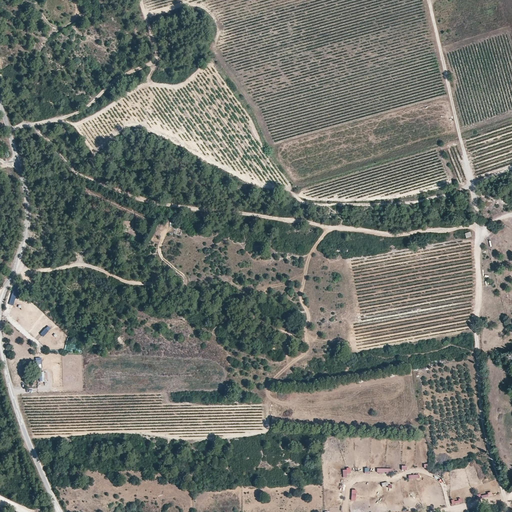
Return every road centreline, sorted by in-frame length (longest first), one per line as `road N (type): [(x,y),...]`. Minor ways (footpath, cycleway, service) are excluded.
road 1 (track): [(478,227),(384,233),(132,196),(73,172),(30,123),(7,130)]
road 2 (track): [(508,511),(479,380),(478,227)]
road 3 (track): [(478,227),(429,0)]
road 4 (track): [(140,0),(156,57),(88,106),(30,123)]
road 5 (unclassified): [(0,300),(24,242),(21,171),(0,109)]
road 6 (unclassified): [(61,511),(27,436),(0,336)]
